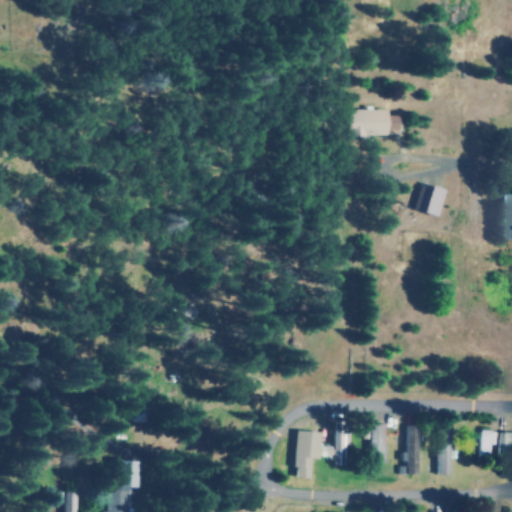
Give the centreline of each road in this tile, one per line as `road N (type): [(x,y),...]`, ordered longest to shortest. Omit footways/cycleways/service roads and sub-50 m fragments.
road 1 (residential): [(511,489),(307,492),(281,485),(271,468),(276,438),(300,401),(511,392)]
road 2 (residential): [(511,198),(155,199)]
road 3 (residential): [(511,72),(377,66),(321,47),(290,0)]
road 4 (residential): [(236,488),(0,487)]
